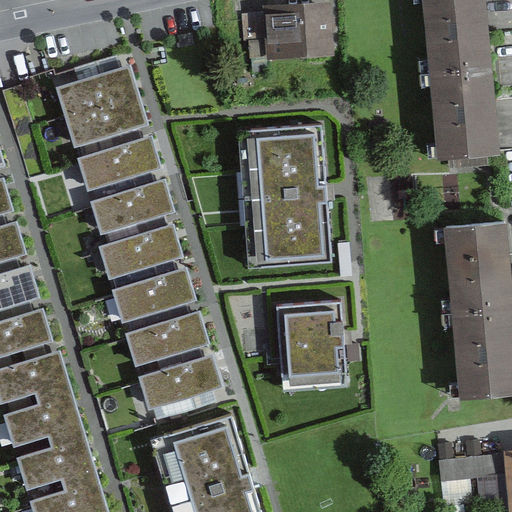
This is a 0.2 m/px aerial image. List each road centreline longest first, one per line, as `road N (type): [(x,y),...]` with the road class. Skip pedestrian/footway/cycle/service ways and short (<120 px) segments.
road 1 (residential): [(281,511),(122,2)]
road 2 (residential): [(127,511),(0,112)]
road 3 (residential): [(122,2),(0,27)]
